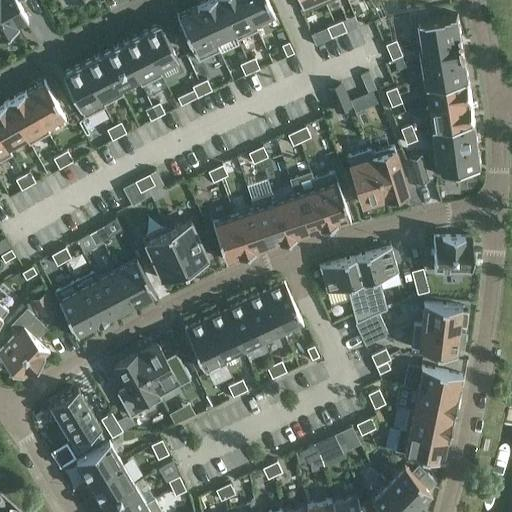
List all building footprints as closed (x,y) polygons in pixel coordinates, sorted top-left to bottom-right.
[(0,0),(0,36),(19,26),(17,24),(28,18),(17,0),(0,0)] [(234,33),(218,0),(206,0),(196,5),(197,6),(197,5),(215,42),(216,41),(233,33),(234,33)] [(254,23),(242,0),(218,0),(234,33),(233,33),(236,39),(258,29),(255,23),(254,23)] [(275,15),(267,0),(242,0),(254,23),(255,23),(273,14),(273,15),(275,15)] [(325,2),(324,0),(299,0),(304,11),(325,2)] [(386,14),(382,3),(374,6),(378,17),(386,14)] [(215,42),(197,5),(197,6),(178,14),(178,13),(177,14),(195,52),(198,60),(220,50),(216,41),(215,42)] [(461,35),(458,15),(458,14),(410,21),(414,45),(416,45),(416,43),(461,36),(462,36),(461,35)] [(346,30),(342,20),(334,23),(339,34),(346,30)] [(178,58),(159,22),(139,33),(158,69),(159,68),(178,58)] [(339,34),(334,23),(327,26),(331,37),(339,34)] [(158,69),(139,33),(120,42),(138,79),(141,85),(162,75),(159,68),(158,69)] [(465,58),(461,36),(416,43),(416,45),(419,65),(465,58)] [(399,47),(396,40),(385,44),(388,52),(399,47)] [(293,52),(289,41),(282,45),(286,55),(293,52)] [(138,79),(120,42),(101,52),(119,88),(120,88),(138,79)] [(402,55),(399,47),(388,52),(392,59),(402,55)] [(119,88),(101,52),(82,62),(103,105),(104,104),(123,94),(120,88),(119,88)] [(259,68),(254,57),(247,60),(252,71),(259,68)] [(469,78),(465,59),(465,57),(465,58),(419,65),(417,65),(421,88),(428,87),(428,86),(469,79),(469,78)] [(252,71),(247,60),(240,64),(245,74),(252,71)] [(103,105),(82,62),(61,72),(84,117),(105,106),(104,104),(103,105)] [(367,92),(376,88),(369,71),(360,74),(367,92)] [(65,116),(44,79),(43,80),(44,81),(26,91),(25,91),(45,126),(46,126),(64,116),(64,117),(65,116)] [(211,90),(206,79),(199,82),(204,93),(211,90)] [(472,100),(469,79),(428,86),(428,87),(431,105),(431,106),(472,100)] [(204,93),(199,82),(192,86),(194,89),(197,96),(204,93)] [(352,105),(350,100),(342,82),(326,88),(334,107),(336,112),(352,105)] [(399,94),(395,86),(385,91),(388,98),(399,94)] [(49,132),(46,126),(45,126),(25,91),(26,91),(26,90),(6,101),(26,137),(25,137),(29,144),(49,132)] [(402,102),(399,94),(388,98),(391,106),(402,102)] [(475,121),(472,100),(431,106),(431,105),(426,106),(429,129),(475,121)] [(26,137),(6,101),(0,104),(0,134),(7,148),(25,137),(26,137)] [(165,112),(159,102),(152,105),(157,116),(165,112)] [(157,116),(152,105),(145,109),(150,120),(157,116)] [(126,132),(121,121),(114,125),(119,136),(126,132)] [(478,143),(475,121),(429,129),(427,129),(430,150),(478,143)] [(414,131),(411,124),(400,128),(403,136),(414,131)] [(119,136),(114,125),(106,129),(112,139),(119,136)] [(311,136),(306,125),(297,130),(302,140),(311,136)] [(302,140),(297,130),(288,134),(293,145),(302,140)] [(417,139),(414,131),(403,136),(406,143),(417,139)] [(481,165),(478,143),(430,150),(433,172),(481,165)] [(268,156),(263,145),(255,149),(260,159),(268,156)] [(408,190),(394,145),(372,151),(371,152),(385,196),(384,196),(384,198),(408,190)] [(385,196),(371,152),(372,151),(371,148),(347,155),(362,203),(384,196),(385,196)] [(260,159),(255,149),(248,152),(253,163),(260,159)] [(73,160),(67,150),(60,154),(66,164),(73,160)] [(66,164),(60,154),(53,158),(59,168),(66,164)] [(416,182),(429,178),(420,154),(408,158),(416,182)] [(227,175),(222,164),(215,167),(220,178),(227,175)] [(220,178),(215,167),(208,170),(213,181),(220,178)] [(350,218),(334,170),(312,178),(314,186),(315,186),(329,225),(338,222),(338,221),(349,217),(349,218),(350,218)] [(36,181),(29,171),(22,175),(28,185),(36,181)] [(154,184),(149,173),(142,177),(147,188),(154,184)] [(28,185),(22,175),(15,179),(21,189),(28,185)] [(147,188),(142,177),(135,181),(140,191),(147,188)] [(329,225),(315,186),(314,186),(295,193),(308,231),(319,228),(329,225)] [(288,239),(274,200),(275,200),(272,191),(250,199),(253,207),(254,207),(267,245),(278,241),(278,242),(288,239)] [(308,231),(295,193),(275,200),(274,200),(288,239),(298,236),(297,235),(308,231)] [(267,245),(254,207),(253,207),(234,214),(247,253),(256,250),(256,249),(267,245)] [(247,253),(234,214),(212,221),(225,260),(227,260),(226,259),(237,255),(237,256),(247,253)] [(208,258),(190,219),(168,229),(167,230),(185,269),(208,258)] [(185,269),(167,230),(168,229),(166,225),(142,236),(162,279),(185,269)] [(109,236),(103,226),(96,229),(102,240),(109,236)] [(102,240),(96,229),(89,233),(95,244),(102,240)] [(472,271),(472,235),(434,235),(433,271),(472,271)] [(11,248),(5,237),(0,239),(0,254),(11,248)] [(71,257),(65,246),(58,250),(64,261),(71,257)] [(398,271),(391,246),(355,256),(371,315),(379,312),(387,308),(378,277),(398,271)] [(5,261),(15,255),(11,248),(1,254),(5,261)] [(64,261),(58,250),(51,254),(57,265),(64,261)] [(155,294),(136,256),(135,257),(135,258),(116,267),(135,303),(154,293),(154,294),(155,294)] [(371,315),(355,256),(319,266),(326,291),(346,285),(356,322),(371,315)] [(26,279),(36,272),(32,266),(22,272),(26,279)] [(135,303),(116,267),(97,278),(116,313),(135,303)] [(422,267),(411,270),(417,293),(428,290),(422,267)] [(116,313),(97,278),(78,287),(97,323),(97,324),(108,318),(108,317),(116,313)] [(302,320),(284,281),(263,290),(282,330),(302,320)] [(97,323),(78,287),(59,297),(57,297),(77,335),(78,334),(78,333),(97,323)] [(282,330),(263,290),(244,299),(262,339),(263,338),(282,330)] [(52,308),(44,294),(34,299),(41,313),(52,308)] [(262,339),(244,299),(224,309),(243,348),(242,348),(244,352),(265,342),(263,338),(262,339)] [(466,327),(468,311),(461,310),(461,305),(424,301),(421,324),(459,329),(459,327),(466,327)] [(0,319),(2,317),(8,310),(0,303),(0,319)] [(243,348),(224,309),(205,318),(223,357),(224,356),(242,348),(243,348)] [(356,322),(355,323),(363,341),(387,330),(379,312),(371,315),(356,322)] [(223,357),(205,318),(184,327),(206,373),(227,363),(224,356),(223,357)] [(464,348),(466,332),(458,331),(459,329),(421,324),(414,323),(411,347),(456,353),(456,348),(464,348)] [(0,355),(23,377),(49,350),(24,325),(0,349),(0,355)] [(190,378),(179,358),(169,363),(157,342),(137,353),(136,354),(159,396),(160,395),(190,378)] [(318,356),(313,345),(306,348),(311,359),(318,356)] [(390,358),(385,348),(371,355),(376,365),(390,358)] [(159,396),(136,354),(137,353),(136,352),(115,364),(127,387),(117,392),(130,416),(162,399),(160,395),(159,396)] [(286,371),(281,360),(274,363),(279,374),(286,371)] [(390,368),(387,361),(376,366),(379,373),(390,368)] [(279,374),(274,363),(267,367),(272,378),(279,374)] [(456,395),(460,375),(461,375),(461,373),(421,365),(421,366),(417,387),(457,396),(457,395),(456,395)] [(247,389),(242,378),(234,382),(240,393),(247,389)] [(240,393),(234,382),(227,385),(232,396),(240,393)] [(101,425),(77,387),(53,401),(55,405),(50,408),(78,452),(103,436),(98,427),(101,425)] [(452,417),(457,396),(417,387),(413,407),(413,408),(452,417)] [(382,395),(378,388),(368,393),(371,401),(382,395)] [(385,403),(382,395),(371,401),(374,408),(385,403)] [(448,438),(452,417),(413,408),(413,407),(408,406),(404,428),(448,438)] [(375,427),(370,417),(363,420),(368,431),(375,427)] [(368,431),(363,420),(356,423),(361,434),(368,431)] [(116,421),(110,424),(116,434),(122,430),(116,421)] [(442,458),(447,438),(448,438),(404,428),(399,427),(394,450),(443,460),(443,458),(442,458)] [(346,441),(341,430),(334,434),(339,445),(346,441)] [(165,447),(161,439),(150,444),(154,452),(165,447)] [(327,450),(322,439),(314,442),(319,453),(327,450)] [(122,461),(109,440),(76,459),(77,462),(74,465),(79,473),(83,471),(88,481),(122,461)] [(319,453),(314,442),(307,446),(312,457),(319,453)] [(168,454),(165,447),(154,452),(157,459),(168,454)] [(303,459),(301,449),(295,451),(297,461),(303,459)] [(281,470),(276,459),(269,463),(274,474),(281,470)] [(134,482),(122,461),(88,481),(90,483),(86,485),(91,494),(95,492),(101,502),(134,482)] [(274,474),(269,463),(262,466),(267,477),(274,474)] [(428,489),(436,481),(425,470),(417,478),(404,465),(388,481),(415,508),(431,491),(428,489)] [(183,483),(179,476),(168,481),(172,488),(183,483)] [(235,492),(230,481),(223,485),(228,496),(235,492)] [(410,511),(415,508),(388,481),(371,498),(384,511),(383,511),(410,511)] [(106,511),(129,511),(146,502),(145,502),(134,482),(101,502),(106,511)] [(186,490),(183,483),(172,488),(175,495),(186,490)] [(228,496),(223,485),(215,488),(220,499),(228,496)] [(360,511),(357,492),(331,498),(333,511),(360,511)] [(162,511),(154,497),(145,502),(146,502),(129,511),(162,511)] [(333,511),(331,498),(306,503),(308,511),(333,511)] [(308,511),(306,503),(282,508),(282,511),(308,511)]
